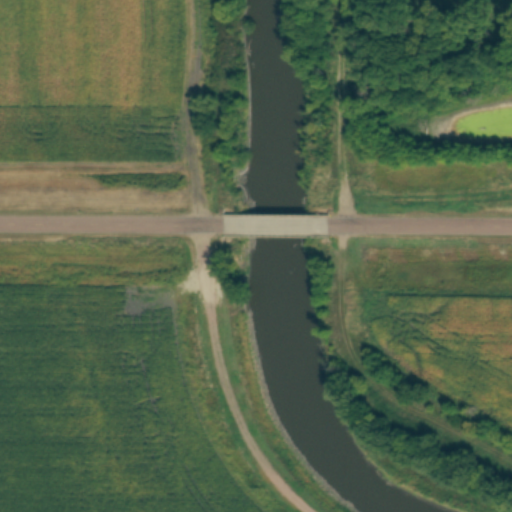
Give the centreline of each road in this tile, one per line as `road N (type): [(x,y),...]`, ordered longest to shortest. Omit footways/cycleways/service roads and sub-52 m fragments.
road 1 (secondary): [(221,221),(0,223)]
road 2 (secondary): [(511,224),(336,221)]
